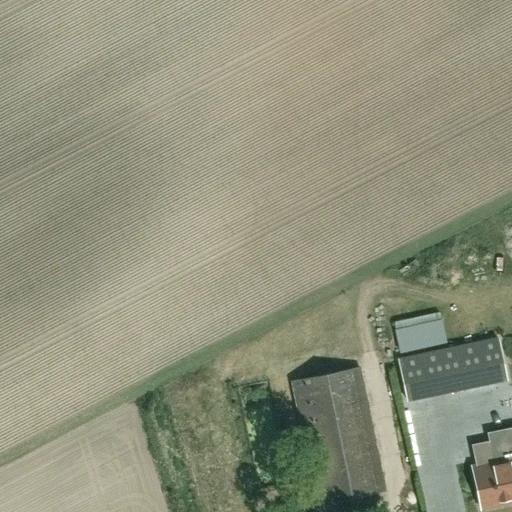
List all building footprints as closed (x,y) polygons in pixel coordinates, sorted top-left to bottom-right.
[(329,339),(330,349),(359,347),(358,336),(329,339)] [(505,378),(496,337),(397,358),(406,399),(505,378)] [(360,347),(333,352),(335,362),(362,356),(360,347)] [(365,367),(304,378),(323,490),(385,479),(365,367)] [(261,404),(210,414),(217,450),(268,440),(261,404)] [(511,453),(501,456),(495,427),(462,434),(479,510),(478,511),(511,503),(511,453)]
